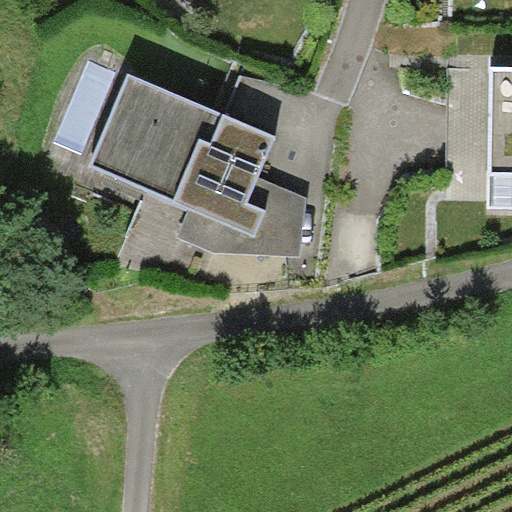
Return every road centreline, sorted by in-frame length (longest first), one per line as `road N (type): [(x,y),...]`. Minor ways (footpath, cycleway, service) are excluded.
road 1 (residential): [(511,266),(417,295),(0,352)]
road 2 (track): [(135,338),(130,511)]
